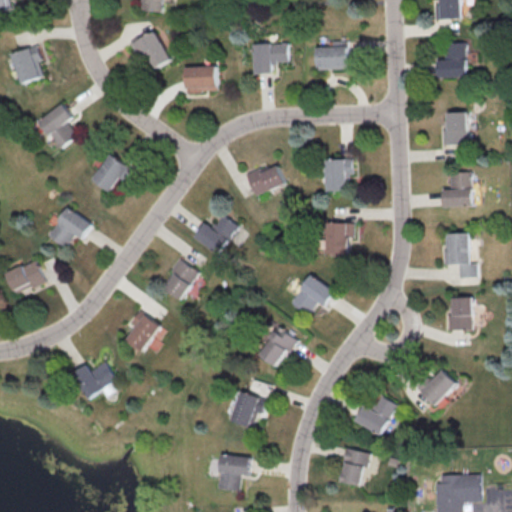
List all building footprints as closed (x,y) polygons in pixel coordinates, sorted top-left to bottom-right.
[(0,0),(0,10),(14,7),(12,0),(0,0)] [(164,0),(163,11),(141,8),(142,0),(164,0)] [(465,0),(466,17),(437,18),(436,4),(439,4),(439,0),(465,0)] [(131,41),(146,33),(147,35),(157,30),(173,58),(152,69),(144,53),(139,56),(131,41)] [(318,46),(334,45),(333,40),(349,39),(351,67),(319,68),(318,46)] [(255,73),(274,72),(274,64),(279,63),(279,61),(291,60),(290,42),(273,43),(273,41),(254,42),(255,73)] [(448,42),(467,41),(469,75),(439,77),(438,59),(448,59),(448,42)] [(25,82),(45,74),(40,60),(44,59),(39,44),(14,53),(25,82)] [(187,66),(221,64),(222,75),(219,75),(219,89),(203,89),(203,92),(188,93),(187,66)] [(41,121),(62,147),(79,133),(69,120),(75,116),(65,102),(41,121)] [(448,112),(470,111),(471,129),(468,129),(468,143),(444,144),(443,129),(445,129),(445,121),(449,120),(448,112)] [(95,179),(112,191),(121,178),(125,181),(134,169),(113,154),(95,179)] [(347,189),(347,180),(352,180),(351,173),(354,173),(353,156),(325,158),(327,190),(347,189)] [(257,194),(269,188),(270,190),(288,181),(279,164),(278,164),(276,162),(261,169),(260,166),(247,173),(257,194)] [(450,172),(472,170),(474,204),(444,206),(443,188),(451,187),(450,172)] [(50,234),(67,247),(77,233),(84,238),(94,224),(70,206),(50,234)] [(196,235),(221,253),(231,240),(230,239),(240,224),(226,214),(219,224),(216,222),(213,226),(206,221),(196,235)] [(328,252),(351,253),(351,235),(348,235),(348,221),(329,221),(328,252)] [(446,232),(471,231),(472,262),(478,262),(478,276),(460,277),(460,264),(446,264),(445,249),(447,249),(446,232)] [(182,257),(201,272),(193,283),(195,285),(183,300),(166,287),(169,283),(166,281),(174,271),(172,269),(182,257)] [(8,272),(18,292),(33,285),(34,288),(48,281),(36,259),(25,265),(24,264),(8,272)] [(292,302),(310,315),(320,301),(327,306),(338,292),(313,274),(292,302)] [(453,296),(473,296),(474,328),(449,329),(448,314),(452,314),(451,306),(454,306),(453,296)] [(142,309),(163,325),(143,351),(128,339),(133,332),(131,331),(136,324),(132,321),(142,309)] [(261,354),(277,366),(290,349),(292,351),(300,340),(280,325),(271,336),(273,337),(261,354)] [(92,369),(107,360),(119,379),(90,397),(74,373),(88,364),(92,369)] [(459,382),(436,405),(415,385),(423,377),(428,382),(443,367),(459,382)] [(233,419),(254,426),(259,412),(264,414),(269,398),(243,389),(233,419)] [(383,395),(399,405),(382,434),(355,419),(365,403),(372,407),(375,403),(377,404),(383,395)] [(348,447),(373,453),(370,466),(368,466),(363,486),(343,481),(348,461),(345,460),(348,447)] [(220,486),(241,489),(243,472),(252,473),(254,456),(224,453),(220,486)] [(438,511),(438,484),(442,484),(442,476),(482,475),(483,501),(466,502),(466,511),(438,511)]
